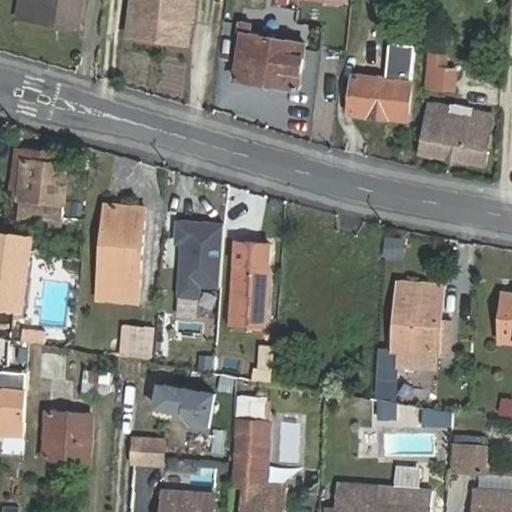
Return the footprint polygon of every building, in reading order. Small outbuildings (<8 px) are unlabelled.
[(23,0),(21,17),(81,25),(84,0),(23,0)] [(133,0),(129,34),(188,43),(192,0),(133,0)] [(287,24),(254,19),(253,22),(252,33),(285,39),(287,24)] [(300,89),(307,43),(285,39),(252,33),(253,22),(244,21),(243,31),(245,32),(238,78),(300,89)] [(458,70),(446,69),(447,56),(430,55),(428,88),(456,90),(458,70)] [(409,119),(414,66),(390,65),(388,78),(355,76),(352,113),(409,119)] [(452,113),(454,107),(433,102),(424,152),(485,164),(494,114),(473,110),(472,117),(452,113)] [(473,110),(454,107),(452,113),(472,117),(473,110)] [(8,212),(18,213),(23,162),(13,161),(8,212)] [(23,162),(18,213),(17,224),(40,227),(41,217),(61,219),(67,167),(23,162)] [(138,304),(146,211),(106,208),(97,301),(138,304)] [(219,290),(223,228),(176,225),(175,247),(184,248),(183,272),(180,272),(179,300),(199,301),(199,289),(219,290)] [(24,255),(26,239),(11,237),(8,253),(0,252),(0,319),(13,321),(14,307),(23,308),(29,255),(24,255)] [(48,242),(26,239),(24,255),(29,255),(46,258),(48,242)] [(236,243),(234,265),(230,329),(264,331),(270,245),(236,243)] [(440,348),(442,308),(444,281),(401,279),(397,346),(440,348)] [(511,343),(511,296),(503,296),(500,342),(511,343)] [(452,309),(442,308),(440,348),(450,349),(452,309)] [(154,330),(126,328),(124,354),(152,356),(154,330)] [(0,373),(5,374),(9,345),(0,343),(0,373)] [(381,376),(399,378),(400,354),(382,353),(381,376)] [(249,378),(251,367),(232,364),(231,376),(249,378)] [(398,394),(399,378),(381,376),(379,393),(398,394)] [(0,439),(25,440),(27,398),(18,398),(19,388),(0,386),(0,439)] [(216,394),(160,386),(157,409),(186,413),(195,426),(211,428),(216,394)] [(86,462),(88,416),(45,414),(44,460),(86,462)] [(267,423),(241,421),(236,487),(246,487),(243,511),(283,511),(285,490),(264,489),(267,423)] [(165,463),(167,438),(136,436),(135,461),(165,463)] [(484,475),(486,451),(467,450),(466,453),(455,453),(454,473),(484,475)] [(422,511),(389,509),(378,508),(379,488),(340,485),(337,510),(327,510),(327,511),(355,511),(356,507),(371,508),(370,511),(432,511),(433,511),(422,511)] [(391,489),(389,509),(422,511),(424,491),(391,489)] [(511,511),(511,492),(477,490),(475,511),(511,511)] [(212,511),(213,496),(162,494),(161,511),(212,511)]
